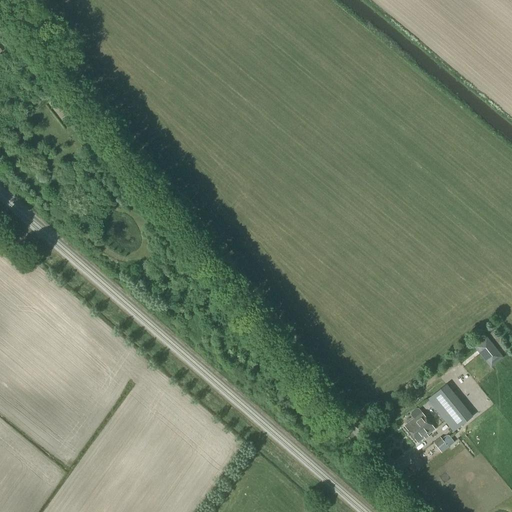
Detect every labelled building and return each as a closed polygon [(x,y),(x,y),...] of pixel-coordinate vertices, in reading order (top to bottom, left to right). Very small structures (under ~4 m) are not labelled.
[(53,109),(61,105),(58,100),(51,104),(53,109)] [(79,128),(75,123),(70,127),(73,132),(79,128)] [(475,345),(492,366),(502,358),(485,337),(475,345)] [(487,369),(484,356),(465,360),(467,373),(487,369)] [(453,432),(472,417),(446,385),(427,400),(453,432)] [(428,404),(423,408),(429,414),(433,409),(428,404)] [(411,417),(413,420),(404,427),(417,443),(435,429),(419,410),(415,410),(411,413),(411,417)] [(444,443),(447,447),(454,443),(448,436),(446,436),(441,440),(440,438),(433,443),(438,448),(444,443)]
